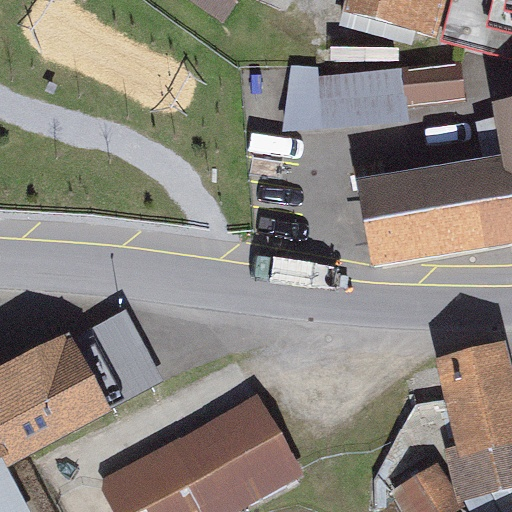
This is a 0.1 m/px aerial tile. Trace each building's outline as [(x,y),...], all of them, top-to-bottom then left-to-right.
[(243,0),(166,0),(163,6),(219,40),(243,0)] [(438,0),(327,0),(321,34),(426,56),(438,0)] [(511,0),(453,0),(449,17),(511,31),(511,0)] [(288,77),(290,140),(412,136),(411,111),(464,110),(463,71),(288,77)] [(480,177),(336,198),(347,273),(511,249),(511,105),(471,111),(480,177)] [(0,459),(83,421),(54,359),(0,383),(0,459)] [(511,416),(499,361),(419,380),(449,511),(467,511),(511,501),(511,416)] [(252,401),(92,492),(104,511),(236,511),(297,478),(252,401)] [(442,511),(428,475),(392,490),(401,511),(442,511)]
